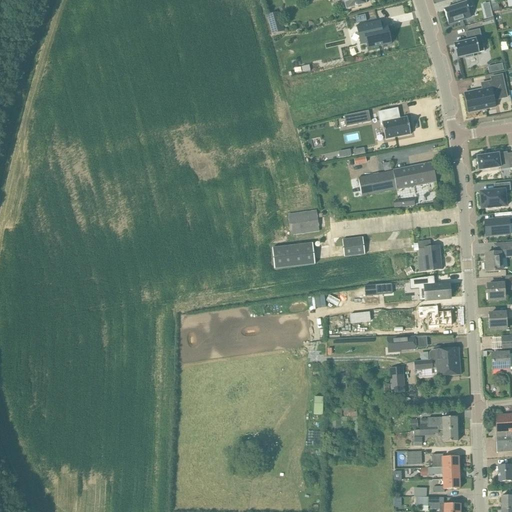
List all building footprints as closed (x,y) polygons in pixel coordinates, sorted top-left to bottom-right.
[(344,0),(347,9),(367,4),(365,0),(344,0)] [(470,0),(456,0),(458,6),(444,10),(449,24),(471,17),(468,8),(473,7),(470,0)] [(267,16),(272,36),(284,32),(279,12),(267,16)] [(367,21),(365,15),(355,17),(357,23),(367,21)] [(380,21),(356,26),(356,27),(358,27),(362,43),(360,44),(360,45),(366,43),(368,43),(369,48),(367,48),(367,49),(392,44),(392,43),(390,43),(386,27),(388,26),(388,25),(381,27),(380,27),(379,22),(380,22),(380,21)] [(467,42),(454,45),(457,58),(465,56),(465,59),(474,57),(473,54),(479,53),(484,51),(480,29),(465,33),(467,42)] [(394,63),(393,63),(392,63),(391,61),(391,63),(385,65),(373,68),(377,83),(383,81),(384,84),(381,84),(384,96),(400,92),(397,81),(393,81),(393,79),(398,77),(394,63)] [(495,107),(494,101),(493,96),(506,94),(502,75),(491,78),(492,81),(481,84),(483,90),(464,93),(469,113),(495,107)] [(287,89),(292,109),(300,107),(295,87),(287,89)] [(398,108),(378,112),(381,127),(383,126),(385,139),(411,134),(407,117),(400,119),(398,119),(397,116),(399,115),(398,108)] [(347,126),(371,122),(369,112),(345,116),(347,126)] [(477,160),(476,160),(477,168),(479,168),(479,171),(501,168),(500,161),(509,159),(510,168),(511,167),(511,153),(507,155),(507,153),(477,157),(477,160)] [(363,198),(407,188),(437,183),(433,163),(403,169),(359,177),(363,198)] [(494,191),(480,192),(482,208),(506,206),(504,190),(510,190),(509,182),(493,183),(494,191)] [(316,211),(288,215),(291,235),(319,231),(316,211)] [(495,220),(485,221),(486,237),(510,235),(509,220),(511,219),(511,212),(495,214),(495,220)] [(344,257),(365,254),(363,238),(343,240),(344,257)] [(275,269),(315,265),(313,244),(273,249),(275,269)] [(423,263),(424,272),(442,269),(439,247),(431,248),(424,249),(426,262),(423,263)] [(484,271),(487,271),(487,272),(502,271),(501,258),(507,258),(507,253),(485,254),(486,263),(484,263),(484,271)] [(413,273),(410,267),(404,271),(407,277),(413,273)] [(505,300),(504,291),(511,289),(511,275),(505,276),(505,284),(487,285),(489,301),(505,300)] [(425,288),(426,300),(450,298),(449,283),(435,285),(434,276),(410,280),(411,290),(419,289),(425,288)] [(385,295),(384,285),(364,286),(364,296),(385,295)] [(508,313),(489,314),(491,331),(507,330),(506,321),(511,320),(511,305),(507,306),(508,313)] [(438,306),(418,308),(419,318),(427,318),(428,329),(439,328),(439,327),(452,326),(451,311),(444,312),(438,312),(438,306)] [(369,312),(350,314),(351,324),(371,322),(369,312)] [(388,347),(400,346),(400,350),(416,349),(415,337),(400,338),(400,336),(387,338),(388,347)] [(511,368),(511,337),(502,338),(503,354),(493,355),(493,371),(502,370),(502,369),(511,368)] [(429,353),(429,354),(430,361),(460,359),(459,348),(433,350),(432,351),(431,351),(430,352),(429,353)] [(433,369),(437,369),(438,377),(461,376),(460,359),(430,361),(414,363),(415,371),(433,369)] [(341,462),(352,462),(363,462),(363,418),(357,418),(356,405),(357,405),(353,366),(336,367),(341,408),(342,407),(343,407),(345,417),(342,417),(342,409),(331,409),(330,418),(331,418),(330,461),(341,462)] [(403,368),(390,369),(392,394),(405,393),(403,368)] [(427,387),(422,383),(418,388),(422,392),(427,387)] [(314,398),(314,416),(323,416),(323,398),(314,398)] [(511,452),(511,414),(496,416),(497,434),(496,434),(497,453),(511,452)] [(444,430),(457,429),(457,417),(428,418),(428,424),(420,425),(420,430),(438,430),(444,430)] [(458,441),(457,429),(444,430),(444,441),(458,441)] [(422,446),(422,437),(414,437),(414,446),(422,446)] [(422,466),(422,452),(407,453),(407,466),(422,466)] [(432,468),(459,467),(459,458),(443,458),(443,454),(432,455),(432,468)] [(511,466),(499,466),(499,481),(511,481),(511,457),(511,458),(511,466)] [(428,468),(428,470),(428,475),(428,476),(433,476),(433,475),(444,474),(444,480),(459,479),(459,467),(432,468),(428,468)] [(460,490),(459,479),(444,480),(444,487),(433,487),(433,493),(445,493),(444,490),(460,490)] [(511,496),(502,497),(502,510),(511,509),(511,496)] [(416,506),(428,507),(429,498),(416,497),(416,506)]
